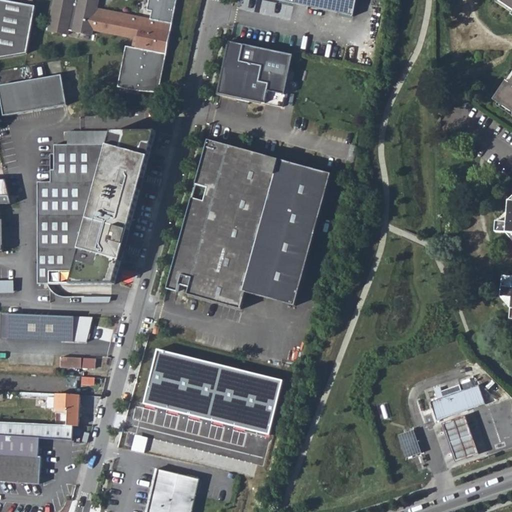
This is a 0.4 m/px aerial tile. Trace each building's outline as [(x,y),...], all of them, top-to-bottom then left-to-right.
[(36,6),(0,0),(0,57),(27,52),(34,12),(36,6)] [(151,20),(96,10),(97,0),(54,0),(48,31),(68,35),(68,31),(95,36),(96,31),(96,27),(101,28),(100,32),(114,34),(115,31),(132,34),(131,39),(138,40),(136,49),(127,49),(118,88),(142,93),(158,94),(177,0),(150,0),(148,12),(153,12),(151,20)] [(270,0),(354,18),(357,0),(270,0)] [(511,0),(495,0),(511,11),(511,15),(511,16),(511,15),(511,0)] [(132,34),(115,31),(114,34),(114,36),(131,39),(132,34)] [(276,53),(229,43),(219,94),(265,104),(268,91),(276,53)] [(276,53),(268,91),(285,95),(293,57),(276,53)] [(0,91),(5,117),(67,106),(61,76),(0,86),(0,91)] [(506,82),(494,101),(511,113),(511,79),(509,84),(506,82)] [(39,182),(38,285),(115,285),(156,132),(64,131),(64,145),(54,145),(54,154),(51,154),(50,182),(39,182)] [(332,174),(208,140),(167,289),(178,292),(180,285),(189,288),(188,295),(241,310),(246,293),(295,306),(332,174)] [(0,252),(3,252),(2,220),(0,220),(0,204),(13,205),(6,180),(0,180),(0,252)] [(511,276),(502,276),(501,297),(511,298),(510,310),(509,319),(511,319),(511,197),(508,201),(507,212),(506,222),(496,222),(495,232),(507,233),(511,233),(511,276)] [(496,222),(506,222),(507,212),(496,222)] [(0,293),(14,293),(14,281),(0,281),(0,293)] [(501,297),(510,310),(511,298),(501,297)] [(10,313),(2,312),(1,337),(8,338),(10,313)] [(93,317),(10,313),(8,338),(87,341),(93,317)] [(61,357),(61,367),(95,369),(96,359),(61,357)] [(150,367),(145,397),(166,401),(172,371),(150,367)] [(444,399),(430,403),(437,422),(485,406),(479,387),(461,392),(460,387),(441,392),(444,399)] [(21,396),(49,398),(57,398),(56,407),(56,410),(80,411),(80,395),(22,392),(21,396)] [(48,407),(56,407),(57,398),(49,398),(48,407)] [(56,410),(56,425),(75,426),(79,426),(80,411),(56,410)] [(440,425),(452,465),(479,456),(465,416),(440,425)] [(39,457),(40,439),(73,441),(75,426),(56,425),(0,422),(0,480),(33,483),(34,481),(37,478),(41,478),(43,457),(39,457)] [(157,470),(147,511),(193,511),(200,479),(157,470)]
